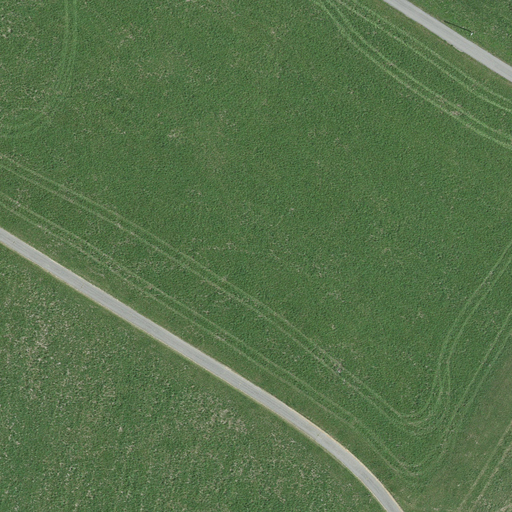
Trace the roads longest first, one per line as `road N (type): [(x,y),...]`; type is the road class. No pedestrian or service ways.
road 1 (residential): [(390,511),(327,445),(0,241)]
road 2 (residential): [(511,73),(394,0)]
